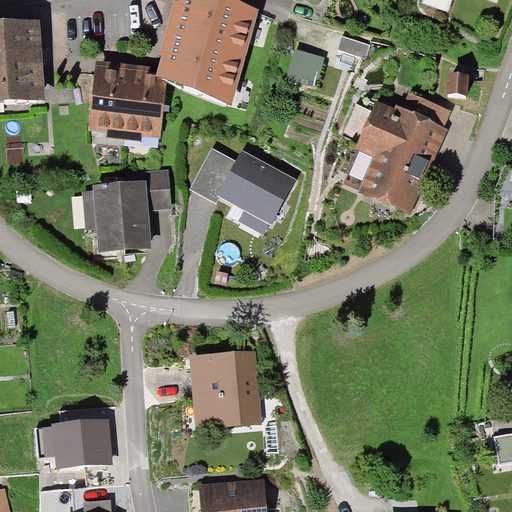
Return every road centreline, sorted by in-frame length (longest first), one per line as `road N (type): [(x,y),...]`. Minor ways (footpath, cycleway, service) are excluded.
road 1 (residential): [(128,309),(277,312),(367,281),(404,259),(458,207),(511,63)]
road 2 (residential): [(128,309),(145,511)]
road 3 (residential): [(0,243),(65,284),(128,309)]
